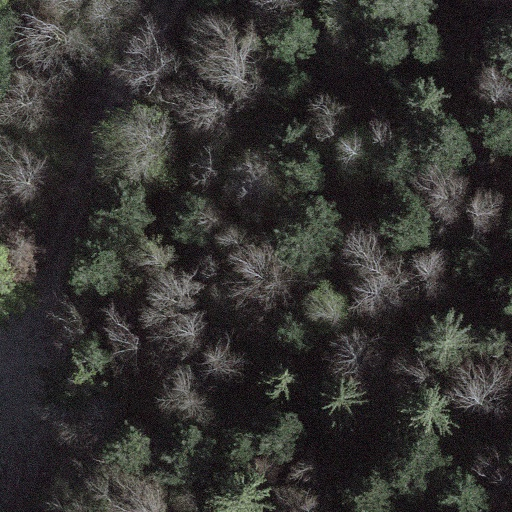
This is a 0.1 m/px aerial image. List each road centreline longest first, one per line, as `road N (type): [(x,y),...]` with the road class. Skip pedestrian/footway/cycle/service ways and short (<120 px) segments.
road 1 (track): [(161,0),(70,196),(44,282)]
road 2 (motorway): [(0,194),(46,0)]
